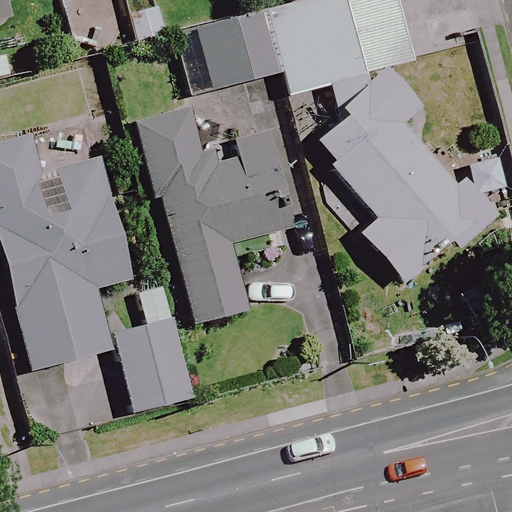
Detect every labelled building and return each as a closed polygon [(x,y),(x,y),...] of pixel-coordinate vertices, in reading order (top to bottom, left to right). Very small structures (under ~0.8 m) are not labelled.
[(403,58),(386,0),(334,0),(252,24),(273,96),(276,104),(317,91),(322,120),(301,143),(329,169),(316,183),(360,224),(346,239),(399,288),(437,248),(451,261),(487,222),(384,125),(406,102),(369,68),(403,58)] [(275,0),(278,9),(310,0),(275,0)] [(252,24),(250,19),(247,10),(162,35),(182,103),(261,80),(267,78),(252,24)] [(252,135),(203,148),(195,114),(129,131),(178,330),(244,314),(229,251),(278,239),(252,135)] [(27,179),(18,144),(0,148),(0,307),(17,376),(98,355),(82,293),(118,285),(87,164),(27,179)] [(180,403),(162,326),(102,340),(120,417),(180,403)]
